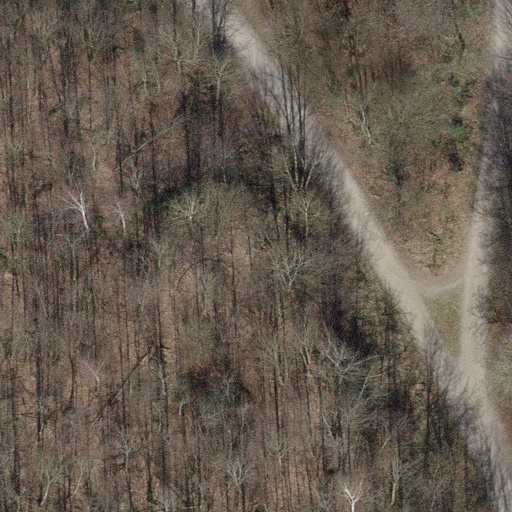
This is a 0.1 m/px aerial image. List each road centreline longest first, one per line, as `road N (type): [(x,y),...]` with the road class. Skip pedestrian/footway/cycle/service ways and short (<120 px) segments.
road 1 (track): [(284,101),(464,417),(505,511)]
road 2 (track): [(464,417),(462,278),(505,74),(509,0)]
road 3 (track): [(203,0),(284,101)]
